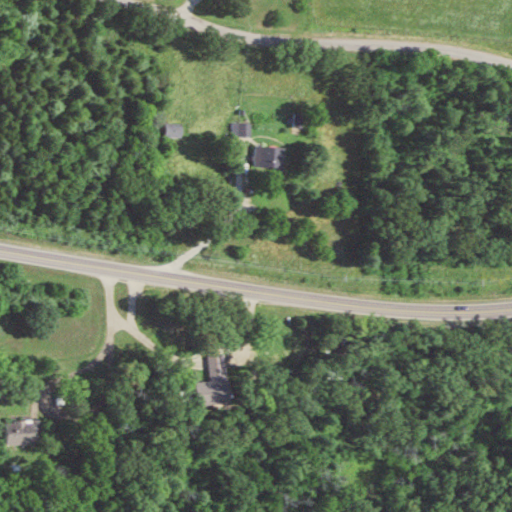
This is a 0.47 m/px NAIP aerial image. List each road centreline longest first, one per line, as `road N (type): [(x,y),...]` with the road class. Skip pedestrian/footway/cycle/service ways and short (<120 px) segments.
road 1 (tertiary): [(0,248),(372,309),(511,310)]
road 2 (residential): [(131,0),(246,37),(436,47),(511,65)]
road 3 (residential): [(161,275),(238,215),(242,145)]
